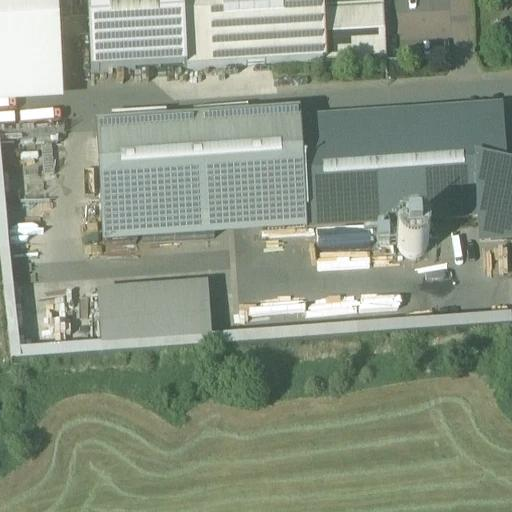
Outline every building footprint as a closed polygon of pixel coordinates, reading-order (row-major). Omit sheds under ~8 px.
[(0,0),(0,111),(62,109),(56,0),(0,0)] [(182,71),(178,0),(85,0),(89,76),(182,71)] [(178,0),(182,71),(385,61),(381,0),(178,0)] [(96,132),(103,245),(477,223),(472,165),(503,171),(499,118),(299,131),(298,120),(96,132)] [(511,245),(511,172),(503,171),(472,165),(477,223),(479,249),(511,245)] [(412,229),(408,230),(404,231),(402,233),(400,235),(398,237),(397,239),(397,242),(396,244),(396,246),(397,249),(397,251),(399,253),(400,256),(403,258),(406,260),(410,261),(413,261),(416,260),(419,259),(421,258),(423,256),(426,253),(427,250),(427,248),(428,245),(427,241),(427,239),(425,236),(422,233),(420,232),(418,231),(415,230),(412,229)] [(215,292),(102,299),(106,358),(219,351),(215,292)]
